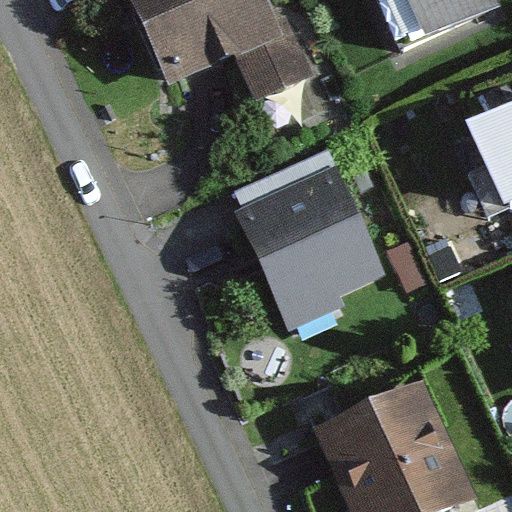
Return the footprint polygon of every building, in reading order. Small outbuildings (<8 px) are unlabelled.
[(254,0),(140,0),(184,96),(242,69),(260,109),(317,84),(290,25),(270,34),(254,0)] [(496,0),(410,0),(431,49),(504,18),(496,0)] [(511,126),(483,140),(511,202),(511,126)] [(340,186),(249,229),(297,328),(388,285),(340,186)] [(427,398),(328,442),(359,511),(462,511),(475,506),(427,398)]
